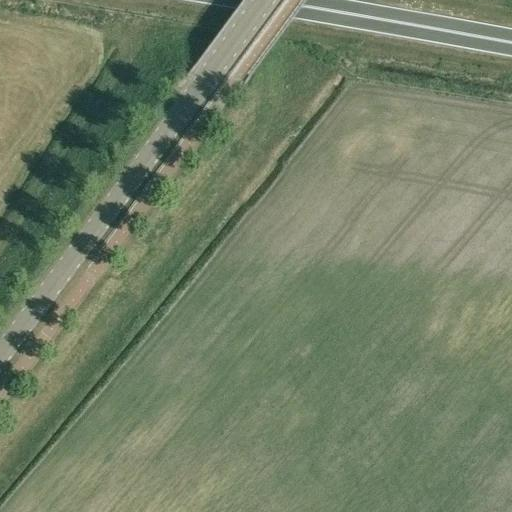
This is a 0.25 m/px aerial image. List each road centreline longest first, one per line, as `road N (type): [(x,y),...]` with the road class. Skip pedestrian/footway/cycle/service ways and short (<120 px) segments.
road 1 (unclassified): [(0,354),(264,0)]
road 2 (trunk): [(261,0),(511,43)]
